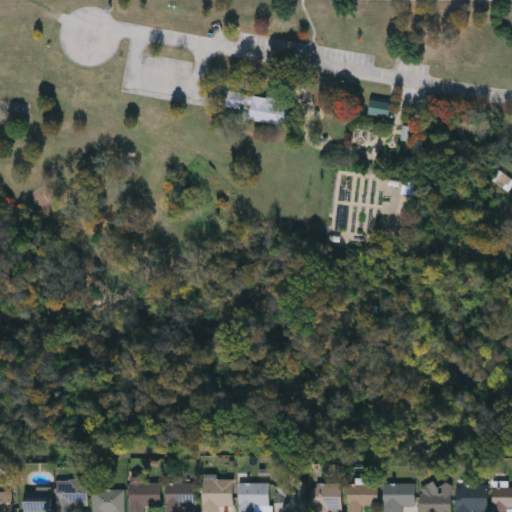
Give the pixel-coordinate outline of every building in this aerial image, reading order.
[(250,120),(286,125),(289,100),(229,92),(227,106),(241,108),(242,104),(252,105),(250,120)] [(392,102),(372,99),(369,113),(390,117),(392,102)] [(511,190),(511,177),(500,170),(494,181),(510,191),(511,190)] [(88,477),(87,502),(71,502),(71,511),(57,511),(58,477),(88,477)] [(202,511),(202,477),(233,477),(233,503),(217,503),(217,511),(202,511)] [(129,511),(129,480),(160,480),(160,503),(143,503),(143,511),(129,511)] [(269,480),(269,503),(255,503),(255,511),(238,511),(238,480),(269,480)] [(196,481),(196,501),(179,501),(179,511),(165,511),(165,481),(196,481)] [(305,511),(275,511),(275,481),(286,481),(286,489),(296,489),(296,481),(305,481),(305,511)] [(314,511),(314,481),(341,481),(341,507),(327,507),(327,511),(314,511)] [(347,511),(347,481),(379,481),(379,503),(361,503),(361,511),(347,511)] [(415,481),(415,503),(401,503),(401,511),(382,511),(382,481),(415,481)] [(420,511),(420,481),(451,481),(451,511),(420,511)] [(488,482),(487,508),(471,507),(470,511),(457,511),(457,482),(488,482)] [(511,511),(492,511),(492,484),(511,484),(511,511)] [(51,485),(51,511),(25,511),(25,485),(51,485)] [(124,487),(124,511),(92,511),(92,487),(124,487)] [(0,511),(0,489),(11,489),(11,511),(0,511)]
